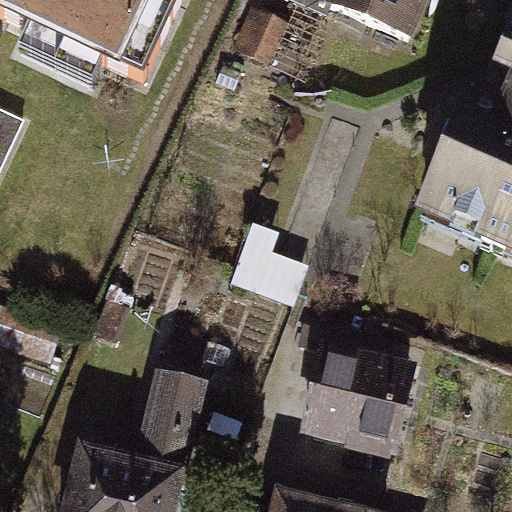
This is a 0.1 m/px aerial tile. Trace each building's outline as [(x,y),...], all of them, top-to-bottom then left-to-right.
[(0,0),(0,28),(143,94),(185,0),(0,0)] [(331,17),(412,50),(432,0),(282,0),(281,4),(328,23),(331,17)] [(412,220),(511,261),(511,36),(510,35),(492,77),(508,85),(499,108),(467,93),(412,220)] [(0,190),(30,124),(0,110),(0,190)] [(300,302),(317,258),(281,245),(289,225),(260,215),(236,278),(300,302)] [(63,331),(0,308),(0,350),(50,367),(63,331)] [(415,369),(320,349),(301,444),(394,464),(415,369)] [(136,462),(78,450),(64,511),(176,511),(185,473),(204,385),(154,374),(136,462)] [(345,511),(276,495),(271,511),(345,511)]
